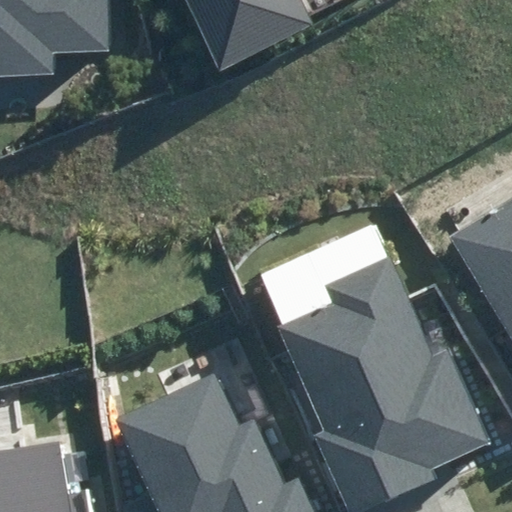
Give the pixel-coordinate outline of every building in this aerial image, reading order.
[(0,0),(0,76),(53,76),(53,52),(109,51),(107,0),(0,0)] [(190,0),(224,67),(311,25),(298,0),(190,0)] [(511,197),(448,235),(511,344),(511,197)] [(311,434),(347,511),(359,511),(434,478),(430,468),(489,441),(444,344),(426,353),(382,258),(322,285),(331,304),(279,328),(325,428),(311,434)] [(316,511),(303,480),(284,488),(255,419),(236,426),(214,374),(116,415),(149,494),(125,504),(127,511),(316,511)] [(0,511),(72,511),(61,445),(0,454),(0,511)]
